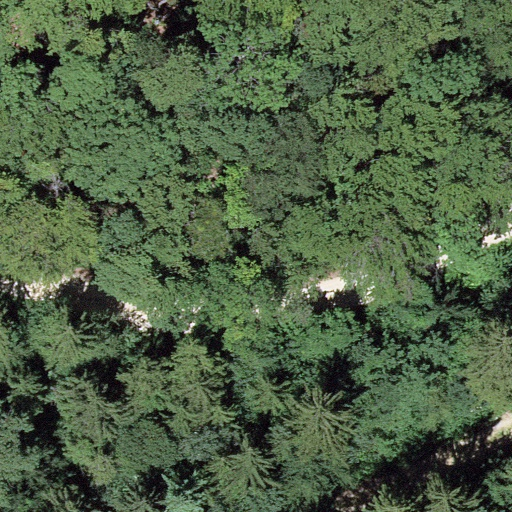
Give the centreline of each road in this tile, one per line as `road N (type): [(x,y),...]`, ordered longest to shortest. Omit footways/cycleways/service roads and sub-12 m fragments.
road 1 (track): [(0,272),(181,321),(311,303),(511,206)]
road 2 (track): [(511,428),(407,485),(327,511)]
